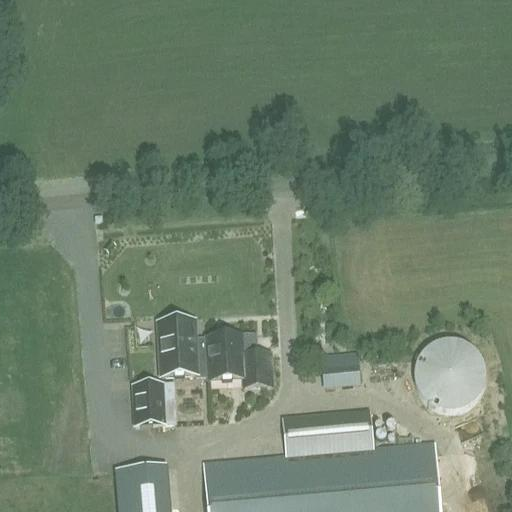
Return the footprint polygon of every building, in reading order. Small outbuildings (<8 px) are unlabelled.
[(210,378),(209,345),(195,346),(193,324),(159,326),(162,380),(196,378),(210,378)] [(208,341),(209,345),(210,378),(210,384),(244,382),(244,391),(270,390),(269,358),(242,358),(241,340),(208,341)] [(324,391),(359,388),(357,367),(322,371),(324,391)] [(133,390),(136,430),(176,428),(174,401),(164,402),(163,388),(133,390)] [(438,511),(433,448),(373,453),(369,415),(283,422),(287,460),(205,467),(208,511),(438,511)] [(168,511),(165,471),(116,475),(119,511),(168,511)]
